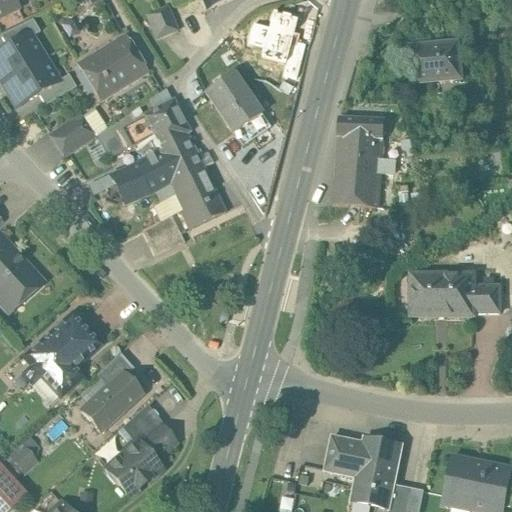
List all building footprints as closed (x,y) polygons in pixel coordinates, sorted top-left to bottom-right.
[(14,0),(0,0),(0,18),(19,9),(14,0)] [(202,0),(207,12),(234,0),(202,0)] [(167,9),(145,18),(155,42),(177,33),(167,9)] [(0,37),(0,38),(7,50),(30,36),(32,39),(40,34),(32,22),(0,37)] [(0,84),(1,87),(45,60),(32,39),(30,36),(7,50),(0,54),(0,84)] [(123,38),(91,58),(115,96),(147,76),(123,38)] [(457,45),(410,49),(413,85),(461,81),(457,45)] [(115,96),(91,58),(76,67),(100,105),(115,96)] [(45,60),(1,87),(15,111),(38,97),(59,85),(58,83),(45,60)] [(59,85),(38,97),(45,109),(76,90),(68,77),(58,83),(59,85)] [(259,117),(232,77),(206,95),(233,135),(259,117)] [(135,113),(128,99),(120,104),(128,118),(130,117),(135,113)] [(172,103),(143,118),(153,138),(160,152),(161,154),(188,141),(186,138),(190,136),(172,103)] [(96,110),(84,115),(91,132),(103,126),(96,110)] [(128,118),(110,130),(122,154),(153,138),(143,118),(134,123),(130,117),(128,118)] [(79,119),(51,138),(64,158),(93,139),(79,119)] [(383,123),(338,121),(337,150),(382,152),(383,123)] [(188,141),(161,154),(160,152),(145,160),(162,192),(167,189),(203,170),(188,141)] [(382,152),(337,150),(335,207),(379,209),(381,175),(389,176),(390,170),(381,169),(382,152)] [(162,192),(145,160),(136,168),(109,179),(124,207),(150,198),(156,195),(162,192)] [(203,170),(167,189),(172,198),(188,232),(224,214),(203,170)] [(162,192),(156,195),(160,204),(172,198),(167,189),(162,192)] [(171,218),(141,232),(154,259),(184,245),(171,218)] [(0,235),(0,303),(9,314),(43,283),(0,235)] [(474,278),(411,278),(411,319),(474,320),(474,315),(474,289),(474,278)] [(500,289),(474,289),(474,315),(500,315),(500,289)] [(71,317),(23,360),(32,369),(23,377),(30,385),(39,377),(87,334),(71,317)] [(87,334),(39,377),(59,399),(81,380),(73,371),(99,347),(87,334)] [(120,356),(96,377),(107,389),(123,375),(125,378),(133,371),(120,356)] [(107,389),(80,413),(99,434),(142,396),(125,378),(123,375),(107,389)] [(160,427),(138,445),(154,464),(176,446),(160,427)] [(363,444),(333,437),(325,472),(356,478),(363,444)] [(403,448),(364,440),(363,444),(356,478),(351,503),(390,511),(396,486),(403,448)] [(135,441),(125,450),(124,455),(105,472),(126,496),(132,496),(158,474),(158,469),(154,464),(138,445),(135,441)] [(16,465),(22,473),(36,462),(30,454),(16,465)] [(502,511),(511,471),(452,458),(442,505),(473,511),(502,511)] [(0,511),(10,511),(26,498),(0,469),(0,511)] [(407,511),(412,489),(396,486),(390,511),(389,511),(407,511)] [(420,511),(425,492),(412,489),(407,511),(420,511)]
